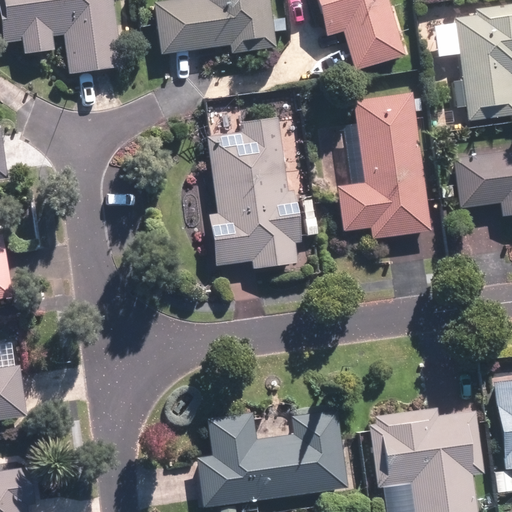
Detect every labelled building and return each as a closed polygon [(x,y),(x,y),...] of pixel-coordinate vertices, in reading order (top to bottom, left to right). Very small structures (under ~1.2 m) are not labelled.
[(59,36),(64,74),(116,68),(107,0),(0,0),(0,21),(3,46),(18,44),(19,57),(50,53),(48,37),(59,36)] [(154,55),(224,46),(226,55),(270,50),(263,0),(175,0),(148,3),(154,55)] [(310,0),(322,40),(340,34),(351,69),(399,55),(382,0),(310,0)] [(455,55),(457,79),(447,81),(451,108),(461,107),(462,122),(511,115),(511,114),(508,78),(511,77),(511,10),(429,20),(433,57),(455,55)] [(336,231),(365,227),(367,239),(425,232),(408,96),(349,104),(359,184),(331,188),(336,231)] [(286,266),(284,244),(298,242),(294,202),(281,203),(273,118),(235,121),(236,134),(204,137),(210,214),(203,214),(207,265),(247,261),(248,269),(286,266)] [(455,207),(494,202),(496,217),(511,214),(511,148),(449,156),(455,207)] [(0,419),(21,417),(14,368),(0,369),(0,419)] [(511,468),(511,383),(487,386),(499,471),(511,468)] [(375,415),(376,425),(364,427),(373,489),(378,488),(381,511),(471,511),(466,475),(480,473),(471,411),(432,417),(431,407),(375,415)] [(241,511),(240,503),(342,490),(332,408),(274,416),(275,427),(249,430),(247,415),(200,421),(205,457),(192,459),(198,508),(214,506),(214,511),(241,511)] [(0,511),(23,511),(17,460),(0,461),(0,511)]
